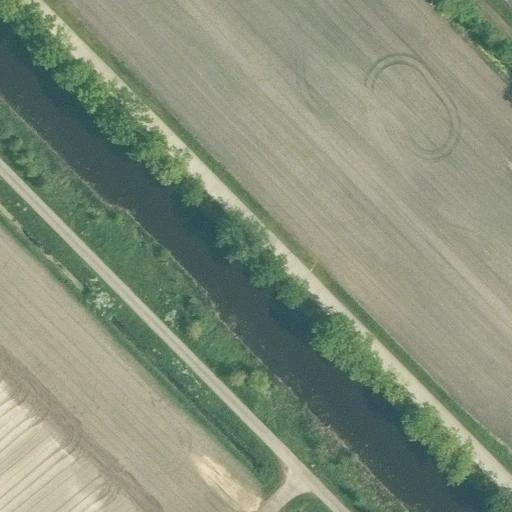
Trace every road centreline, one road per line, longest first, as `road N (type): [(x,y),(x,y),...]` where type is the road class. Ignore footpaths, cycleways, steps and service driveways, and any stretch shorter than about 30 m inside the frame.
road 1 (tertiary): [(511,487),(30,0)]
road 2 (unclassified): [(339,511),(0,169)]
